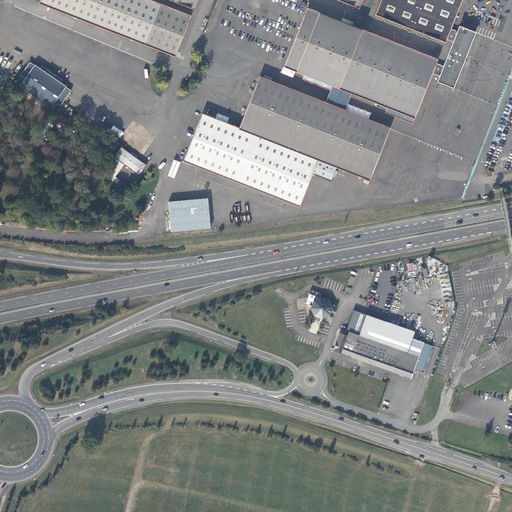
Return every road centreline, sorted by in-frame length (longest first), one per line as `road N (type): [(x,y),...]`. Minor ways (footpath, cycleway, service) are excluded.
road 1 (trunk): [(0,319),(456,233)]
road 2 (trunk): [(454,221),(0,307)]
road 3 (trunk): [(454,221),(166,263),(0,254)]
road 4 (trunk): [(50,361),(238,280),(456,233)]
road 5 (primary): [(251,396),(511,478)]
road 6 (unclassified): [(50,361),(171,322),(281,360),(297,376)]
road 7 (unclassified): [(330,400),(421,429),(437,420),(452,388)]
road 8 (primary): [(159,392),(42,413)]
